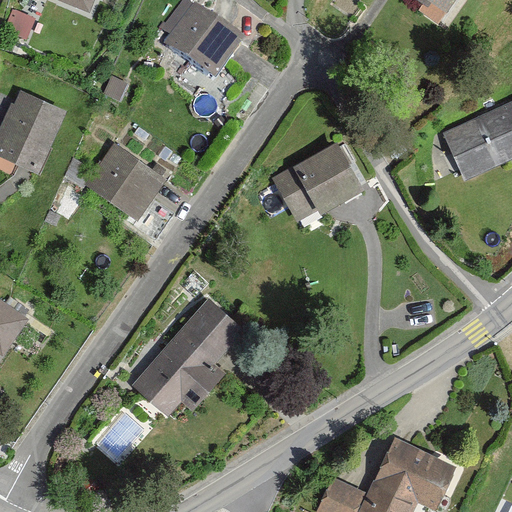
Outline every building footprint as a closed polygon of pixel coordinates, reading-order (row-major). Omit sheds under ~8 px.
[(82,0),(50,0),(78,11),(82,0)] [(407,0),(445,24),(461,0),(407,0)] [(238,47),(188,4),(145,55),(195,98),(238,47)] [(61,115),(10,91),(0,113),(0,168),(29,182),(61,115)] [(511,97),(440,128),(463,182),(511,161),(511,97)] [(328,143),(255,176),(275,220),(348,188),(328,143)] [(156,179),(104,145),(75,189),(127,223),(156,179)] [(208,298),(135,386),(168,413),(180,399),(193,409),(223,373),(214,366),(244,329),(208,298)] [(0,348),(19,324),(0,310),(0,348)] [(424,511),(447,468),(393,439),(354,511),(424,511)]
